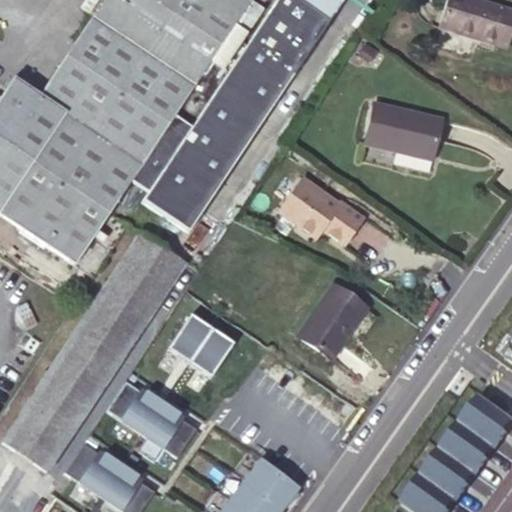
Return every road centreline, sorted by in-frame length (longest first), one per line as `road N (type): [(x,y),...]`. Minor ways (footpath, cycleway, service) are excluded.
road 1 (residential): [(511,240),(318,511)]
road 2 (unknown): [(351,0),(209,210)]
